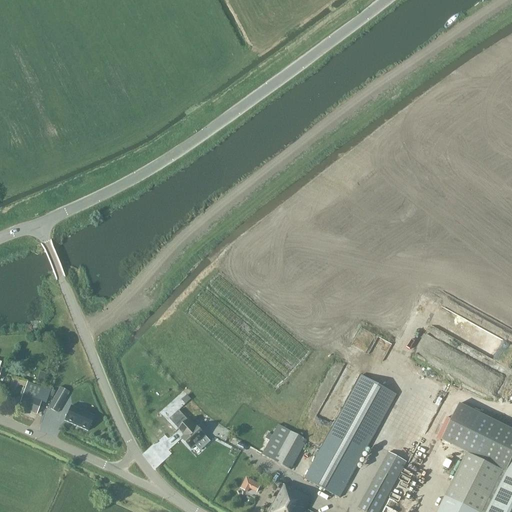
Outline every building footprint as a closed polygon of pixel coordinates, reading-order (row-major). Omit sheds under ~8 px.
[(439,306),(435,320),(457,326),(461,312),(439,306)] [(23,389),(29,375),(19,371),(13,385),(23,389)] [(361,376),(304,479),(340,498),(396,395),(361,376)] [(27,382),(23,394),(41,401),(45,389),(27,382)] [(48,408),(57,413),(69,392),(60,387),(48,408)] [(23,394),(18,408),(36,415),(41,401),(23,394)] [(430,409),(435,411),(440,401),(424,394),(421,402),(431,406),(430,409)] [(511,511),(511,430),(460,405),(442,442),(467,454),(437,511),(511,511)] [(71,406),(64,421),(88,432),(94,417),(71,406)] [(178,410),(169,419),(178,429),(184,436),(181,439),(191,449),(195,445),(205,437),(205,436),(195,426),(194,427),(188,420),(187,420),(178,410)] [(228,432),(233,424),(219,416),(214,424),(228,432)] [(423,434),(427,426),(420,423),(416,431),(423,434)] [(277,427),(269,442),(262,455),(291,470),(304,445),(307,440),(297,435),(278,425),(277,427)] [(161,442),(155,446),(159,451),(164,447),(161,442)] [(357,509),(363,511),(378,511),(406,462),(389,453),(357,509)] [(248,479),(241,490),(248,494),(251,491),(258,494),(262,487),(248,479)] [(304,511),(311,499),(292,488),(291,489),(284,485),(268,511),(304,511)] [(386,502),(384,511),(393,511),(396,504),(386,502)]
